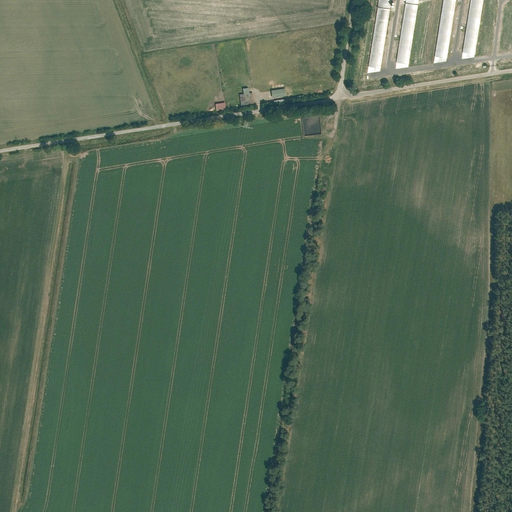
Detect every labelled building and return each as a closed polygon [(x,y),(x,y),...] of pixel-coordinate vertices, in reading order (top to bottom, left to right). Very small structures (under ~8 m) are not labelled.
[(391,0),(378,0),(368,67),(381,69),(391,0)] [(419,0),(406,0),(397,63),(409,65),(419,0)] [(456,0),(443,0),(435,57),(447,59),(456,0)] [(483,0),(470,0),(463,52),(475,54),(483,0)] [(248,87),(242,88),(243,93),(239,94),(241,105),(254,103),(252,92),(249,93),(248,87)] [(271,90),(271,97),(286,96),(285,88),(271,90)]
